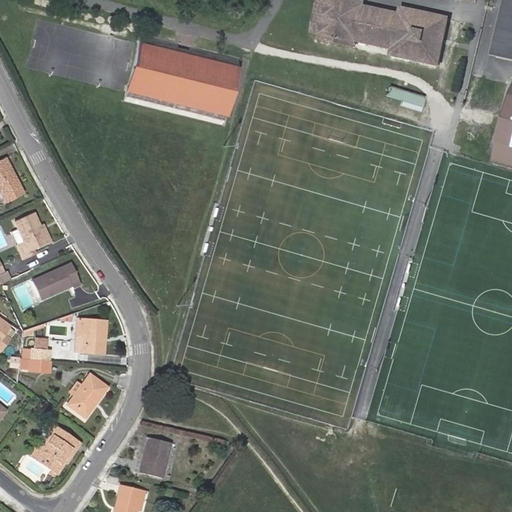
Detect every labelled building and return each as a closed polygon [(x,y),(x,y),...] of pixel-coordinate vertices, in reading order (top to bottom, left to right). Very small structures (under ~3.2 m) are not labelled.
[(316,0),(310,29),(321,31),(319,40),(354,48),(356,41),(393,49),(391,56),(440,66),(451,18),(400,6),(399,13),(365,5),(366,0),(316,0)] [(511,0),(503,0),(490,55),(511,60),(511,0)] [(240,58),(190,46),(188,52),(176,49),(178,43),(141,34),(124,101),(224,125),(240,58)] [(511,85),(492,159),(511,164),(511,85)] [(388,95),(403,101),(422,107),(425,98),(390,86),(388,95)] [(422,107),(403,101),(401,106),(421,112),(422,107)] [(5,168),(8,166),(4,159),(0,161),(0,193),(0,194),(2,197),(5,202),(23,193),(14,177),(11,178),(5,168)] [(14,177),(8,166),(5,168),(11,178),(14,177)] [(28,252),(32,250),(50,241),(42,224),(39,225),(33,213),(14,221),(18,230),(23,241),(17,244),(16,245),(23,259),(30,256),(28,252)] [(23,241),(18,230),(12,233),(17,244),(23,241)] [(47,293),(48,295),(70,286),(72,288),(80,285),(70,263),(31,281),(38,297),(47,293)] [(2,270),(0,271),(0,283),(11,279),(8,272),(3,274),(2,270)] [(0,336),(2,334),(8,326),(0,319),(0,336)] [(77,319),(75,337),(83,337),(84,320),(77,319)] [(83,337),(75,337),(74,352),(98,353),(100,338),(104,339),(105,321),(84,320),(83,337)] [(31,350),(30,359),(47,361),(48,351),(31,350)] [(28,368),(28,370),(48,372),(49,361),(30,359),(19,358),(18,367),(28,368)] [(93,400),(96,402),(106,388),(89,374),(81,385),(73,395),(67,404),(82,415),(93,400)] [(73,395),(81,385),(76,382),(69,392),(73,395)] [(85,417),(96,402),(93,400),(82,415),(85,417)] [(55,426),(42,447),(45,448),(58,428),(55,426)] [(56,474),(64,461),(63,460),(76,440),(58,428),(45,448),(42,447),(33,460),(56,474)] [(170,443),(147,437),(139,472),(161,477),(170,443)] [(63,460),(64,461),(66,462),(79,443),(76,440),(63,460)] [(117,511),(114,509),(112,511),(135,511),(136,510),(141,490),(120,484),(117,493),(121,494),(117,511)] [(141,490),(136,510),(139,511),(144,491),(141,490)]
